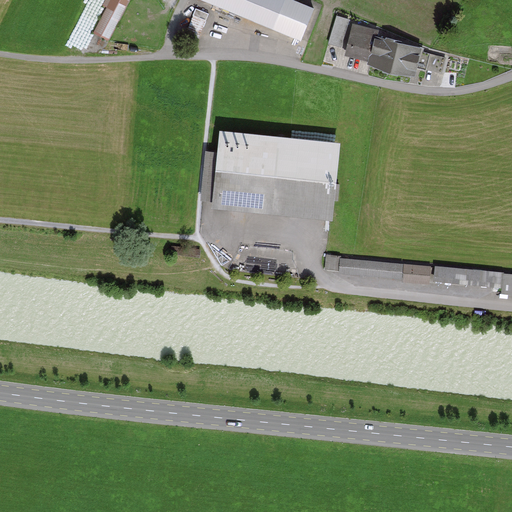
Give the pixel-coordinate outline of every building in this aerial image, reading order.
[(108,0),(92,32),(109,41),(130,0),(108,0)] [(205,0),(301,39),(314,8),(293,0),(205,0)] [(196,8),(186,34),(198,39),(209,13),(196,8)] [(347,19),(337,16),(329,42),(339,45),(347,19)] [(371,61),(412,72),(418,50),(398,45),(399,41),(387,38),(386,42),(376,40),(376,41),(378,33),(355,27),(349,54),(371,60),(371,61)] [(422,52),(418,67),(441,73),(445,58),(422,52)] [(218,201),(327,212),(328,199),(337,200),(339,184),(330,183),(334,146),(224,135),(218,201)] [(401,274),(404,275),(404,270),(401,270),(402,264),(341,258),(340,271),(401,277),(401,274)] [(405,265),(404,270),(404,275),(403,280),(428,283),(430,267),(405,265)] [(511,274),(505,273),(503,287),(511,287),(511,274)]
